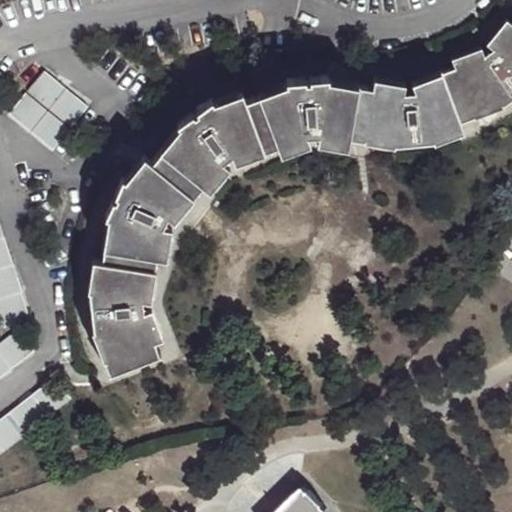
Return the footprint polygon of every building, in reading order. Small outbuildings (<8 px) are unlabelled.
[(447,60),(451,69),(469,117),(470,120),(497,110),(496,107),(511,95),(511,23),(508,27),(502,22),(482,45),(489,50),(479,57),(476,50),(447,60)] [(437,74),(455,123),(469,117),(451,69),(437,74)] [(49,151),(66,130),(85,109),(41,73),(5,115),(49,151)] [(368,89),(359,140),(359,142),(391,147),(389,145),(428,141),(430,144),(458,134),(455,123),(437,74),(437,73),(407,83),(410,92),(400,93),(401,83),(370,79),(368,89)] [(342,147),(345,137),(353,86),(353,84),(324,79),(326,75),(283,81),(284,83),(255,94),(256,95),(274,144),(278,154),(307,143),(304,135),(315,132),(312,143),(342,147)] [(345,137),(359,140),(368,89),(353,86),(345,137)] [(157,151),(158,152),(197,184),(207,190),(226,166),(219,161),(229,154),(232,163),(260,151),(259,149),(241,101),(238,92),(210,103),(208,100),(173,125),(175,127),(157,151)] [(256,95),(241,101),(259,149),(274,144),(256,95)] [(158,152),(149,164),(189,194),(197,184),(158,152)] [(101,247),(103,247),(153,255),(163,257),(168,226),(159,224),(163,213),(173,220),(191,196),(189,194),(149,164),(140,157),(122,181),(119,179),(103,217),(105,217),(101,247)] [(0,269),(10,266),(2,239),(0,239),(0,269)] [(103,247),(101,261),(151,269),(153,255),(103,247)] [(151,269),(101,261),(90,261),(86,291),(89,293),(92,331),(90,332),(103,361),(104,361),(110,373),(155,353),(151,341),(161,336),(149,307),(140,310),(140,300),(149,300),(154,270),(151,269)] [(0,302),(17,296),(21,294),(10,266),(0,269),(0,302)] [(0,330),(26,322),(17,296),(0,302),(0,330)] [(30,352),(14,331),(0,342),(0,357),(10,369),(30,352)] [(0,377),(10,369),(0,357),(0,377)] [(29,395),(47,417),(69,400),(51,378),(29,395)] [(22,436),(47,417),(29,395),(6,415),(22,436)] [(0,450),(1,452),(22,436),(6,415),(0,419),(0,450)] [(318,511),(321,509),(300,488),(276,511),(318,511)]
